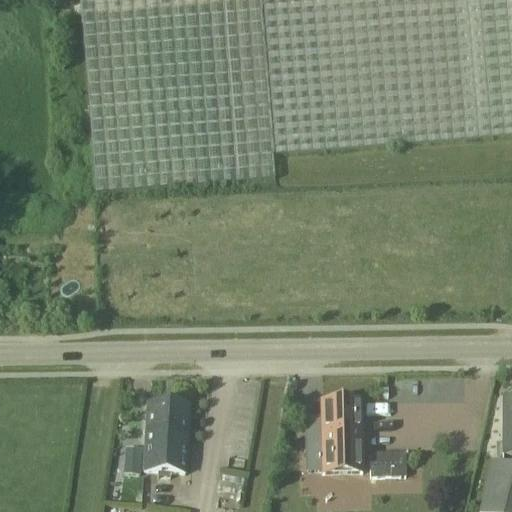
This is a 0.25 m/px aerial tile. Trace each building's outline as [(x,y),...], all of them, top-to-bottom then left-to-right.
[(511,0),(135,0),(129,0),(78,5),(94,197),(146,193),(274,184),(272,159),(511,138),(511,0)] [(501,458),(511,458),(511,402),(502,402),(501,458)] [(306,479),(322,478),(362,477),(360,404),(320,405),(320,423),(305,423),(306,479)] [(147,407),(145,454),(143,476),(185,478),(188,409),(147,407)] [(406,478),(405,454),(369,454),(370,478),(406,478)] [(511,511),(511,470),(493,465),(480,511),(511,511)]
